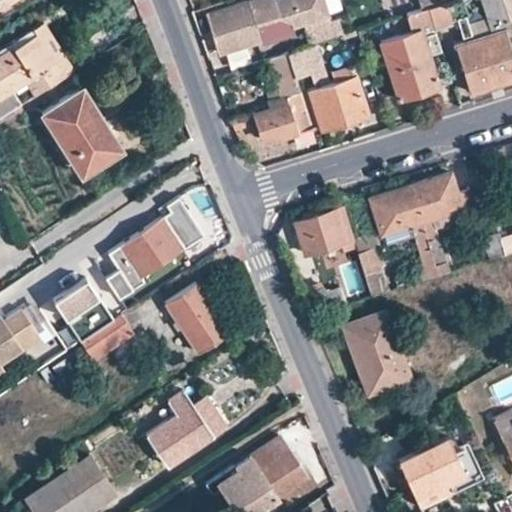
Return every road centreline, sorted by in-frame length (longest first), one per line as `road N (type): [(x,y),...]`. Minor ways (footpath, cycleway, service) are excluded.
road 1 (residential): [(238,198),(369,511)]
road 2 (residential): [(238,198),(511,114)]
road 3 (unknown): [(25,291),(205,160)]
road 4 (unknown): [(300,390),(117,511)]
road 5 (residential): [(159,0),(238,198)]
